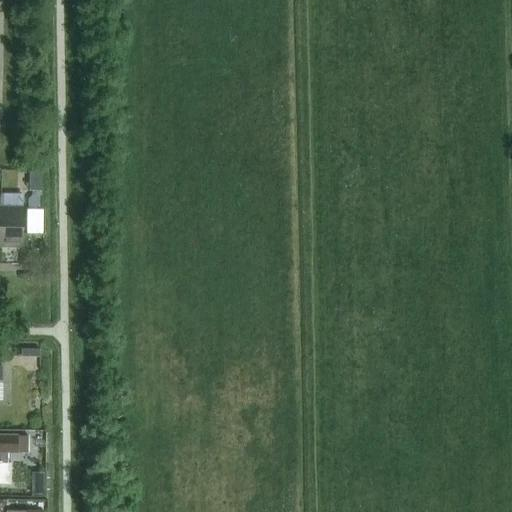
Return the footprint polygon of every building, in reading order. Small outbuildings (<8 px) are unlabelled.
[(29,189),(29,192),(32,192),(42,192),(41,170),(29,170),(29,171),(29,189)] [(42,192),(32,192),(32,195),(28,199),(28,206),(37,206),(40,206),(40,199),(41,199),(41,194),(42,194),(42,192)] [(0,209),(0,245),(23,245),(24,209),(0,209)] [(41,209),(28,209),(28,233),(41,233),(41,209)] [(18,436),(0,436),(0,452),(29,453),(29,436),(18,436)]
